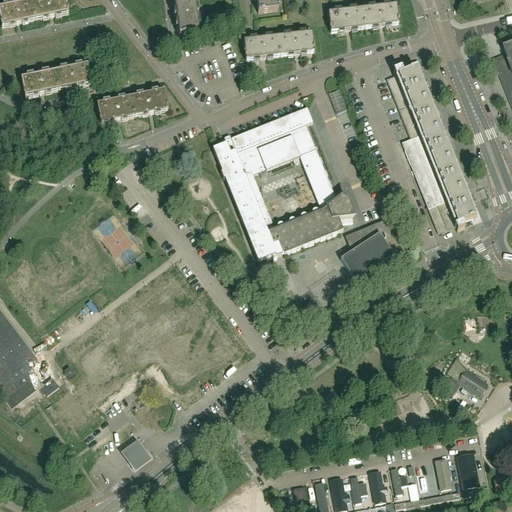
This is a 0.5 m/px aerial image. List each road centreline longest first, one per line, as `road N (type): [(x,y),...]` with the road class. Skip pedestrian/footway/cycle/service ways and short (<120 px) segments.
road 1 (residential): [(224,424),(272,485),(473,449)]
road 2 (secondary): [(224,424),(365,320),(442,275)]
road 3 (residential): [(431,247),(356,61)]
road 4 (residential): [(200,119),(356,61)]
road 5 (residential): [(200,119),(105,0)]
road 6 (secondary): [(128,499),(224,424)]
